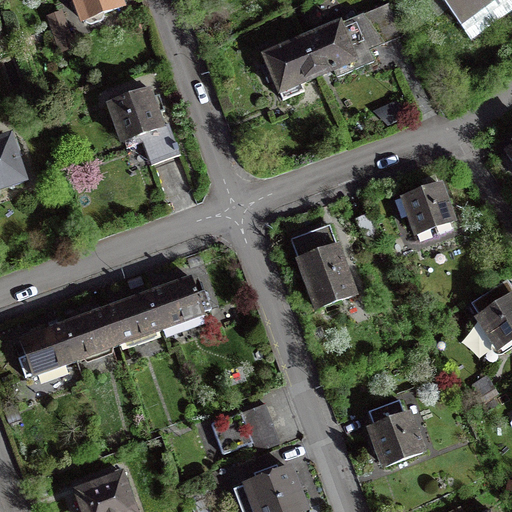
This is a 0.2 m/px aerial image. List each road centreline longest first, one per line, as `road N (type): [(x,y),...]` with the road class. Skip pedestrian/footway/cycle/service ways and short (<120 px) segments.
road 1 (residential): [(233,212),(344,511)]
road 2 (residential): [(0,295),(233,212)]
road 3 (residential): [(233,212),(452,133)]
road 4 (residential): [(158,0),(233,212)]
